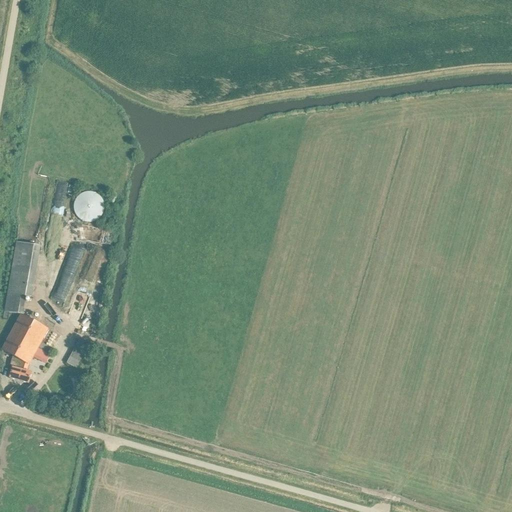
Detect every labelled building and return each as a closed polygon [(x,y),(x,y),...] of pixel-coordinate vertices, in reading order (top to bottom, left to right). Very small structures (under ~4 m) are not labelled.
[(55,200),(53,235),(62,235),(64,200),(55,200)] [(32,298),(33,288),(40,246),(17,242),(5,312),(21,315),(23,315),(27,297),(32,298)] [(47,288),(56,291),(61,276),(53,273),(47,288)] [(54,350),(41,342),(49,330),(21,315),(2,350),(13,356),(10,367),(13,368),(10,379),(29,384),(32,373),(27,372),(29,364),(38,348),(51,355),(54,350)] [(77,368),(90,344),(79,340),(67,363),(77,368)]
